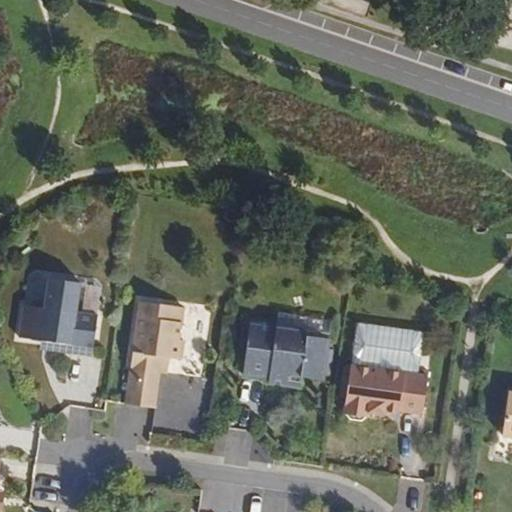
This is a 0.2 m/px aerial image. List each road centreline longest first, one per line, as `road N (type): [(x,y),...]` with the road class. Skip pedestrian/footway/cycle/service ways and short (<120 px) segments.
road 1 (tertiary): [(185,0),(511,112)]
road 2 (residential): [(368,511),(339,490),(120,462),(88,480),(77,511)]
